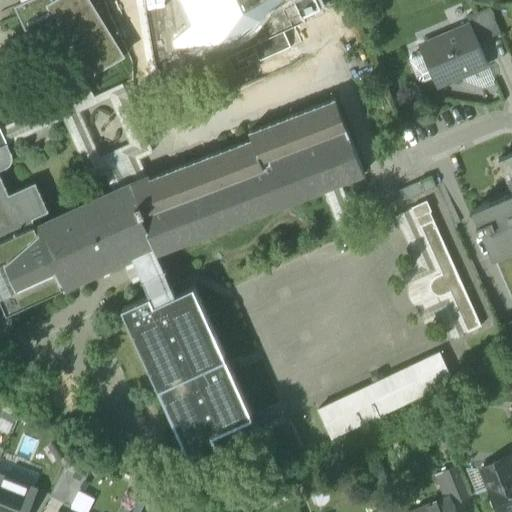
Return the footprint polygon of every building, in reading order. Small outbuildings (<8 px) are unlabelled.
[(28,0),(22,3),(14,6),(29,39),(44,33),(60,68),(66,65),(77,60),(79,59),(90,77),(122,58),(118,52),(119,51),(87,0),(53,0),(28,0)] [(143,89),(151,106),(299,38),(294,26),(303,21),(301,17),(321,8),(316,0),(143,0),(154,63),(161,81),(143,89)] [(490,7),(478,12),(489,38),(501,33),(490,7)] [(478,43),(489,38),(478,12),(466,17),(470,25),(471,25),(478,43)] [(435,77),(437,82),(456,73),(458,77),(462,76),(488,65),(478,43),(471,25),(470,25),(422,46),(425,53),(425,54),(433,74),(435,77)] [(435,77),(433,74),(425,54),(409,61),(417,81),(424,82),(435,77)] [(79,92),(90,87),(77,60),(66,65),(79,92)] [(488,65),(462,76),(463,80),(484,89),(496,84),(488,65)] [(456,73),(437,82),(439,85),(458,77),(456,73)] [(147,176),(140,159),(151,154),(152,152),(153,150),(123,83),(106,91),(109,99),(129,143),(100,156),(81,112),(64,120),(90,178),(94,179),(105,174),(113,192),(147,176)] [(509,104),(511,102),(511,84),(503,88),(509,104)] [(81,112),(109,99),(106,91),(94,96),(90,87),(79,92),(0,127),(8,145),(21,139),(29,147),(42,146),(51,137),(51,125),(64,120),(81,112)] [(147,176),(132,183),(145,212),(271,163),(269,156),(346,127),(335,98),(249,131),(252,139),(150,177),(150,175),(147,176)] [(0,240),(35,225),(36,227),(36,226),(33,218),(49,211),(36,183),(9,195),(0,174),(0,170),(6,167),(10,165),(12,161),(13,157),(12,154),(8,145),(0,127),(0,240)] [(36,226),(36,227),(63,288),(132,256),(154,247),(156,253),(323,189),(340,182),(364,173),(346,127),(269,156),(271,163),(145,212),(132,183),(113,192),(101,197),(104,203),(40,231),(38,226),(36,226)] [(497,159),(511,188),(511,153),(511,152),(497,159)] [(431,173),(396,187),(400,198),(435,184),(431,173)] [(340,182),(323,189),(335,220),(340,221),(369,210),(363,192),(346,198),(340,182)] [(511,191),(473,208),(494,258),(511,250),(511,191)] [(411,209),(416,219),(430,213),(431,212),(426,201),(411,208),(411,209)] [(450,339),(467,332),(450,293),(443,296),(440,297),(435,296),(432,294),(430,290),(429,286),(430,281),(431,279),(434,276),(441,274),(416,219),(411,209),(395,215),(416,264),(400,271),(423,325),(440,317),(450,339)] [(441,274),(434,276),(431,279),(430,281),(429,286),(430,290),(432,294),(435,296),(440,297),(443,296),(450,293),(467,332),(481,326),(430,213),(416,219),(441,274)] [(0,298),(7,314),(63,288),(36,227),(35,225),(0,240),(0,298)] [(122,309),(159,389),(226,358),(193,287),(176,295),(156,253),(154,247),(132,256),(150,296),(122,309)] [(318,409),(331,438),(453,382),(439,352),(318,409)] [(253,417),(226,358),(159,389),(191,462),(219,449),(213,435),(253,417)] [(511,364),(503,368),(511,390),(511,364)] [(260,433),(273,462),(303,448),(290,420),(260,433)] [(49,447),(58,461),(69,455),(60,441),(49,447)] [(1,458),(0,460),(0,474),(34,488),(40,474),(1,458)] [(488,488),(497,511),(507,511),(511,510),(511,468),(508,458),(480,469),(488,488)] [(454,503),(469,497),(470,496),(458,466),(436,475),(446,498),(450,496),(453,503),(454,503)] [(50,495),(72,507),(85,480),(64,468),(50,495)] [(0,511),(25,511),(35,489),(34,488),(0,474),(0,511)] [(456,511),(453,503),(450,496),(446,498),(412,511),(456,511)]
